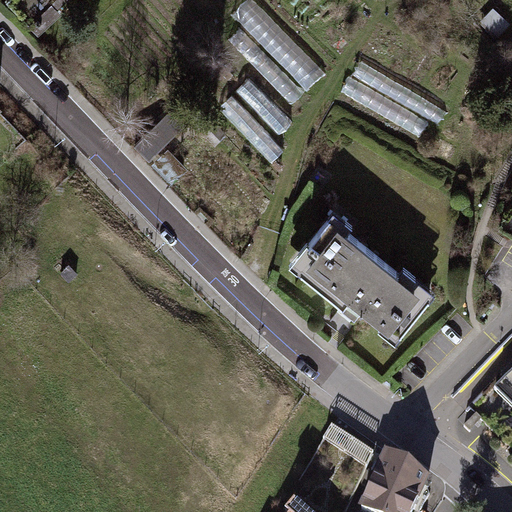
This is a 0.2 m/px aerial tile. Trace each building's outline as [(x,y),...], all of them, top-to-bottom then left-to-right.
[(10,0),(39,30),(63,8),(58,3),(60,0),(10,0)] [(328,73),(256,0),(255,0),(225,29),(298,103),(328,73)] [(511,23),(494,7),(479,22),(497,38),(511,23)] [(347,90),(361,97),(374,68),(360,61),(347,90)] [(278,138),(295,122),(251,78),(235,94),(278,138)] [(240,94),(225,104),(268,164),(282,154),(240,94)] [(180,127),(165,113),(136,144),(151,157),(180,127)] [(309,243),(318,250),(301,271),(354,315),(360,307),(381,324),(385,320),(399,331),(429,295),(331,216),(309,243)] [(387,455),(360,510),(364,511),(412,511),(428,480),(409,466),(387,455)] [(308,511),(294,499),(283,511),(308,511)]
